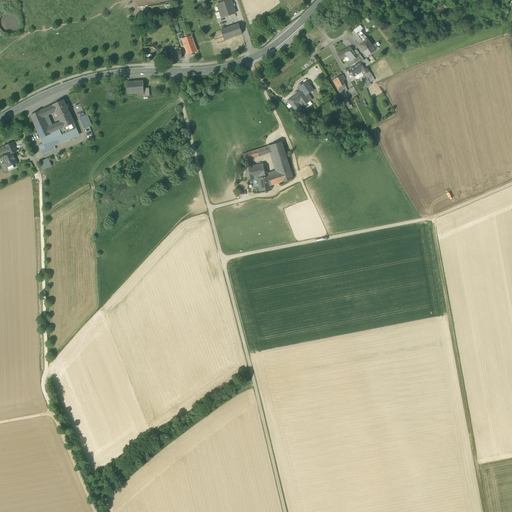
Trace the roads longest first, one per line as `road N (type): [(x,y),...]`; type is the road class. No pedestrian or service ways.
road 1 (primary): [(0,119),(77,82),(247,60),(321,0)]
road 2 (track): [(221,258),(431,218),(511,183)]
road 3 (track): [(431,218),(484,511)]
road 4 (track): [(221,258),(284,511)]
road 5 (track): [(52,413),(42,387),(39,174)]
road 6 (track): [(174,72),(221,258)]
